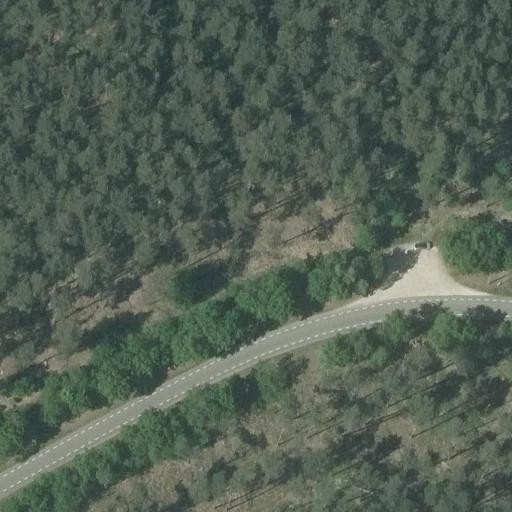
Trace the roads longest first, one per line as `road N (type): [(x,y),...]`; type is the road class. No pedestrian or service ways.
road 1 (tertiary): [(0,485),(158,393),(317,326),(417,303),(511,306)]
road 2 (track): [(442,105),(417,233),(417,303)]
